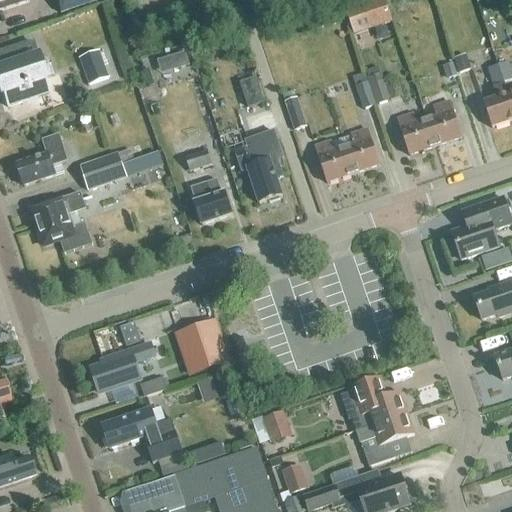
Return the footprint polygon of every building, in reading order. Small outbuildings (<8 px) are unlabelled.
[(0,0),(0,10),(28,2),(27,0),(0,0)] [(93,0),(55,0),(60,15),(94,4),(93,0)] [(382,1),(345,13),(354,40),(390,28),(382,1)] [(344,15),(305,28),(308,36),(346,23),(344,15)] [(32,44),(0,54),(0,62),(2,70),(0,70),(0,95),(0,96),(3,95),(7,109),(48,96),(43,82),(53,78),(50,67),(42,69),(38,58),(37,58),(32,44)] [(110,80),(100,53),(80,61),(89,88),(110,80)] [(466,57),(454,61),(455,62),(460,76),(471,72),(466,57)] [(454,65),(443,69),(447,82),(459,78),(454,65)] [(511,71),(510,65),(499,68),(511,107),(511,71)] [(511,123),(511,107),(499,68),(487,72),(497,101),(484,105),(492,130),(511,123)] [(376,107),(365,76),(354,79),(364,111),(376,107)] [(376,107),(390,103),(384,83),(382,77),(368,81),(376,107)] [(249,110),(264,105),(256,81),(241,86),(249,110)] [(327,101),(337,98),(335,92),(325,95),(327,101)] [(308,129),(295,93),(282,97),(295,134),(308,129)] [(437,120),(428,124),(436,149),(462,140),(450,104),(434,109),(437,120)] [(436,149),(428,124),(418,127),(414,116),(398,121),(410,158),(436,149)] [(367,131),(351,137),(341,140),(354,177),(380,168),(367,131)] [(244,174),(248,173),(260,206),(270,203),(270,205),(280,202),(279,200),(282,199),(277,182),(283,179),(278,162),(282,161),(282,162),(284,162),(274,133),(273,134),(273,135),(246,144),(248,150),(237,154),(237,153),(236,154),(243,175),(244,175),(244,174)] [(52,169),(68,164),(60,138),(43,143),(48,157),(18,166),(25,189),(56,179),(52,169)] [(354,177),(341,140),(315,149),(328,186),(354,177)] [(212,167),(205,145),(183,151),(190,174),(212,167)] [(84,182),(145,159),(141,149),(80,169),(84,182)] [(88,192),(163,167),(159,155),(145,160),(145,159),(84,182),(88,192)] [(218,182),(207,185),(190,191),(202,228),(233,218),(225,196),(222,196),(218,182)] [(68,218),(86,212),(81,196),(32,212),(44,249),(75,238),(68,218)] [(470,212),(475,227),(453,235),(462,263),(499,251),(493,234),(511,227),(511,226),(503,201),(470,212)] [(511,316),(511,284),(489,292),(490,295),(475,300),(483,323),(498,318),(499,321),(511,316)] [(232,335),(241,332),(238,322),(229,325),(232,335)] [(210,332),(188,339),(196,365),(192,366),(196,379),(227,368),(219,346),(215,347),(210,332)] [(511,336),(509,337),(511,345),(511,354),(495,360),(503,383),(511,379),(511,336)] [(136,366),(155,359),(151,347),(102,364),(103,368),(92,372),(100,396),(141,382),(136,366)] [(213,383),(219,402),(234,396),(228,378),(213,383)] [(145,400),(146,400),(167,393),(163,381),(141,388),(145,400)] [(0,408),(10,405),(3,382),(0,383),(0,422),(4,421),(0,408)] [(408,416),(400,395),(384,400),(379,385),(341,398),(349,423),(353,421),(357,433),(408,416)] [(152,413),(133,419),(103,429),(111,453),(145,441),(153,467),(183,457),(172,422),(157,428),(152,413)] [(292,438),(284,414),(265,420),(273,445),(292,438)] [(390,446),(415,438),(408,416),(357,433),(369,470),(395,461),(390,446)] [(222,445),(188,457),(192,469),(226,457),(222,445)] [(277,511),(257,452),(126,496),(126,495),(125,496),(130,511),(186,511),(186,510),(216,500),(219,511),(277,511)] [(0,490),(35,479),(28,460),(12,465),(10,459),(10,457),(0,460),(0,490)] [(278,460),(270,463),(272,470),(281,467),(278,460)] [(310,491),(301,467),(282,474),(289,494),(290,498),(310,491)] [(336,488),(305,499),(309,511),(316,511),(332,507),(334,511),(361,502),(364,511),(399,511),(411,508),(406,493),(405,493),(400,478),(370,488),(367,478),(358,481),(336,488)] [(289,494),(281,497),(284,505),(286,504),(286,503),(292,502),(290,498),(289,494)] [(301,511),(298,500),(292,502),(286,503),(289,511),(301,511)]
